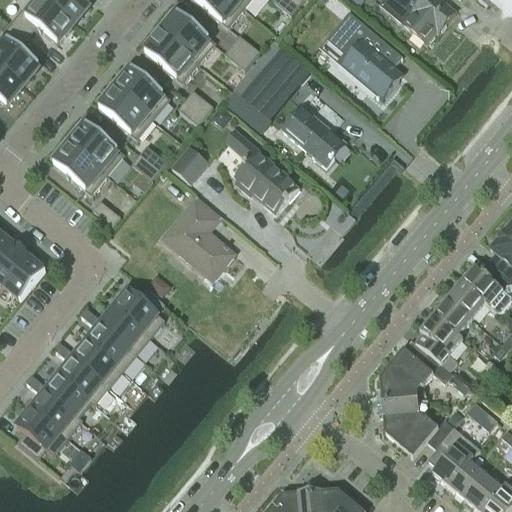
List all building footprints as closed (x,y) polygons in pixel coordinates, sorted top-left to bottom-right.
[(27,43),(36,33),(56,50),(73,29),(36,0),(33,0),(10,29),(27,43)] [(36,0),(73,29),(89,9),(77,0),(36,0)] [(226,0),(192,0),(190,4),(227,34),(244,14),(226,0)] [(226,0),(244,14),(255,0),(226,0)] [(274,0),(270,5),(289,20),(297,11),(283,0),(274,0)] [(283,0),(297,11),(304,2),(301,0),(283,0)] [(437,40),(455,19),(432,0),(387,0),(378,11),(425,51),(435,39),(437,40)] [(160,39),(198,70),(214,50),(177,19),(160,39)] [(348,23),(328,47),(347,63),(340,71),(383,106),(404,80),(391,70),(397,63),(348,23)] [(0,73),(22,91),(39,71),(18,54),(27,43),(10,29),(0,41),(0,73)] [(160,39),(144,59),(182,90),(198,70),(160,39)] [(251,66),(257,58),(238,42),(231,51),(251,66)] [(273,46),(232,95),(233,96),(268,125),(309,76),(273,46)] [(244,75),(251,66),(231,51),(224,60),(244,75)] [(0,73),(0,106),(6,111),(22,91),(0,73)] [(115,95),(152,126),(169,106),(131,75),(115,95)] [(115,95),(98,115),(136,146),(152,126),(115,95)] [(233,96),(223,109),(260,139),(270,127),(268,125),(233,96)] [(204,122),(212,113),(193,97),(185,106),(204,122)] [(177,115),(196,131),(204,122),(185,106),(177,115)] [(279,135),(291,145),(322,172),(331,161),(330,160),(341,146),(299,111),(279,135)] [(219,112),(210,123),(221,132),(230,121),(219,112)] [(69,151),(107,181),(123,161),(86,130),(69,151)] [(232,136),(222,146),(246,168),(233,183),(236,186),(234,189),(251,203),(253,200),(263,208),(261,209),(275,221),(297,195),(284,185),(286,182),(232,136)] [(90,202),(107,181),(69,151),(53,171),(90,202)] [(159,177),(163,172),(166,168),(146,152),(139,161),(159,177)] [(190,155),(172,177),(195,197),(213,175),(190,155)] [(139,161),(131,170),(152,186),(159,177),(139,161)] [(160,245),(211,288),(235,260),(209,238),(221,224),(196,203),(160,245)] [(112,231),(119,222),(100,208),(93,216),(112,231)] [(487,267),(496,275),(507,284),(511,278),(511,226),(489,253),(495,258),(487,267)] [(0,241),(0,267),(12,252),(0,241)] [(12,252),(0,267),(0,291),(4,295),(28,265),(12,252)] [(28,265),(4,295),(21,308),(45,279),(28,265)] [(511,288),(507,284),(496,275),(489,284),(473,272),(460,288),(484,308),(484,309),(497,320),(511,304),(511,305),(511,288)] [(155,281),(148,291),(161,302),(169,292),(155,281)] [(446,304),(471,325),(484,309),(484,308),(460,288),(446,304)] [(127,296),(112,314),(149,345),(164,326),(156,320),(164,311),(144,294),(136,304),(127,296)] [(432,321),(461,345),(462,345),(457,341),(471,325),(446,304),(432,321)] [(84,309),(78,316),(86,323),(92,316),(84,309)] [(102,327),(99,331),(135,361),(149,345),(112,314),(102,327)] [(92,316),(86,323),(94,330),(97,326),(100,323),(92,316)] [(180,324),(172,317),(167,323),(175,330),(180,324)] [(422,340),(415,349),(427,359),(451,380),(452,380),(449,377),(456,368),(448,361),(461,345),(432,321),(419,337),(421,339),(422,340)] [(96,334),(85,348),(122,378),(135,361),(99,331),(96,334)] [(501,350),(507,356),(511,350),(511,343),(508,341),(501,350)] [(60,345),(51,356),(51,357),(53,355),(61,361),(67,354),(59,347),(60,346),(60,345)] [(75,360),(71,365),(108,395),(122,378),(85,348),(75,360)] [(507,356),(501,350),(493,360),(499,366),(507,356)] [(67,354),(61,361),(69,368),(71,365),(75,360),(67,354)] [(382,411),(417,408),(416,396),(420,391),(422,392),(432,380),(444,390),(451,380),(427,359),(419,369),(403,355),(379,384),(382,411)] [(69,368),(57,381),(91,408),(90,409),(94,412),(94,411),(108,395),(71,365),(69,368)] [(32,378),(23,390),(24,390),(26,388),(34,395),(40,387),(32,381),(33,379),(32,378)] [(47,394),(44,398),(81,428),(82,427),(78,423),(90,409),(91,408),(57,381),(47,394)] [(459,386),(455,392),(463,399),(468,393),(459,386)] [(40,387),(34,395),(41,401),(44,398),(47,394),(40,387)] [(41,401),(30,415),(67,445),(81,428),(44,398),(41,401)] [(417,408),(382,411),(384,439),(413,462),(426,447),(435,455),(453,434),(443,426),(437,433),(425,423),(423,424),(418,420),(417,408)] [(474,408),(466,418),(489,437),(497,427),(474,408)] [(30,415),(16,432),(25,439),(17,449),(38,466),(45,456),(53,462),(67,445),(30,415)] [(454,416),(446,425),(454,431),(462,422),(454,416)] [(453,434),(435,455),(444,463),(431,478),(448,492),(468,467),(469,467),(479,455),(453,434)] [(510,451),(511,447),(511,441),(506,436),(500,443),(510,451)] [(464,505),(485,481),(469,467),(468,467),(448,492),(464,505)] [(472,511),(486,511),(505,490),(504,490),(501,494),(485,481),(464,505),(472,511)] [(511,511),(511,495),(505,490),(486,511),(511,511)] [(309,511),(353,511),(336,497),(308,499),(309,511)] [(309,511),(308,499),(281,502),(272,511),(309,511)]
